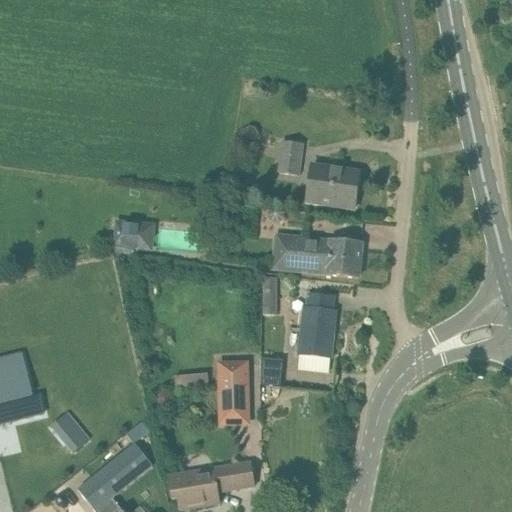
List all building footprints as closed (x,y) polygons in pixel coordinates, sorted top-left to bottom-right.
[(278,174),(299,177),(304,145),(282,142),(278,174)] [(307,202),(335,207),(355,209),(360,174),(340,171),(312,167),(307,202)] [(141,224),(116,221),(113,250),(125,251),(124,256),(137,257),(137,252),(139,252),(141,224)] [(272,270),(358,279),(362,244),(342,242),(275,237),(272,270)] [(277,317),(278,279),(264,279),(263,317),(277,317)] [(336,313),(333,312),(335,299),(308,296),(306,310),(304,309),(300,356),(331,359),(336,313)] [(259,358),(258,383),(278,384),(279,359),(259,358)] [(23,362),(0,368),(0,425),(44,415),(40,397),(33,399),(23,362)] [(221,425),(248,425),(247,364),(219,365),(221,425)] [(205,376),(189,375),(189,385),(204,386),(205,376)] [(68,415),(52,428),(66,445),(82,432),(68,415)] [(143,423),(133,431),(140,441),(150,433),(143,423)] [(123,511),(113,499),(153,466),(136,445),(78,491),(94,511),(123,511)] [(169,477),(173,501),(178,500),(180,511),(220,505),(218,493),(252,488),(248,464),(169,477)]
